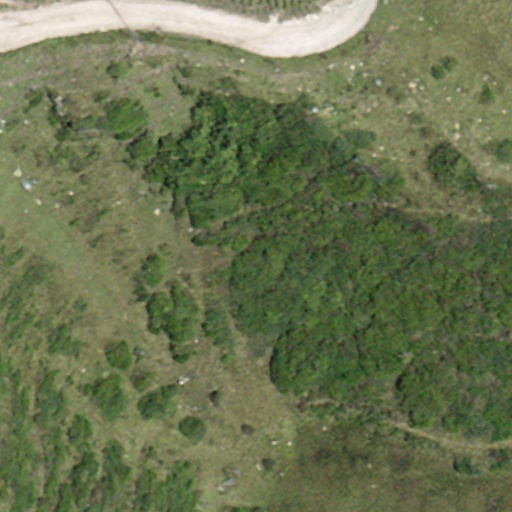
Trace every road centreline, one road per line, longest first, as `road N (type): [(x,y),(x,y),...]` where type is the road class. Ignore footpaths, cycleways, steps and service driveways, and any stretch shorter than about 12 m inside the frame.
road 1 (track): [(364,0),(346,34),(284,46),(129,11),(0,40)]
road 2 (track): [(358,12),(474,46),(511,99)]
